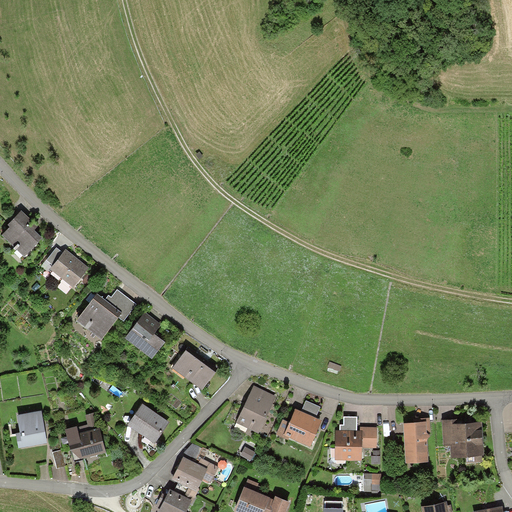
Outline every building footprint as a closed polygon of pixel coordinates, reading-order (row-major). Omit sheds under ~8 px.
[(9,228),(2,236),(24,258),(44,239),(36,231),(39,228),(22,211),(8,226),(9,228)] [(54,267),(51,271),(75,289),(91,268),(81,260),(67,250),(65,253),(56,247),(46,261),(54,267)] [(109,296),(106,301),(122,313),(118,318),(123,321),(136,305),(117,291),(112,298),(109,296)] [(106,301),(96,293),(76,321),(102,340),(118,318),(122,313),(106,301)] [(145,314),(126,339),(151,359),(163,343),(153,335),(161,326),(145,314)] [(204,360),(188,348),(172,369),(202,390),(217,369),(204,360)] [(330,361),(328,366),(339,371),(341,366),(330,361)] [(236,422),(259,433),(277,396),(254,384),(244,405),(236,422)] [(302,411),(316,417),(320,406),(307,400),(302,411)] [(142,404),(127,426),(155,445),(170,422),(142,404)] [(276,433),(289,439),(291,436),(310,445),(322,419),(316,417),(302,411),(295,408),(289,421),(283,419),(276,433)] [(42,411),(17,416),(20,433),(16,434),(19,449),(48,443),(45,425),(42,411)] [(94,413),(86,416),(88,425),(77,428),(77,427),(65,430),(69,445),(71,452),(72,452),(75,463),(84,460),(83,459),(105,453),(99,430),(94,413)] [(342,423),(342,430),(358,430),(359,416),(346,416),(346,423),(342,423)] [(452,442),(453,458),(468,458),(468,464),(484,463),(481,424),(471,425),(458,425),(458,421),(444,422),(446,443),(452,442)] [(404,423),(406,463),(429,462),(427,422),(419,422),(404,423)] [(361,430),(361,444),(376,445),(377,427),(362,426),(361,430)] [(342,430),(337,429),(336,458),(361,458),(361,444),(361,430),(358,430),(342,430)] [(172,481),(197,492),(203,481),(211,485),(220,467),(199,457),(203,449),(193,444),(185,453),(178,468),(172,481)] [(256,452),(246,447),(241,457),(252,462),(256,452)] [(62,450),(53,452),(58,469),(66,467),(62,450)] [(366,474),(365,491),(371,492),(371,490),(381,491),(382,474),(366,474)] [(260,484),(247,479),(244,488),(234,511),(287,511),(291,503),(275,496),(274,499),(256,492),(260,484)] [(186,511),(192,502),(170,491),(167,497),(164,495),(156,510),(159,511),(186,511)] [(325,511),(343,511),(343,503),(326,503),(325,511)] [(447,511),(446,503),(422,508),(422,511),(447,511)]
